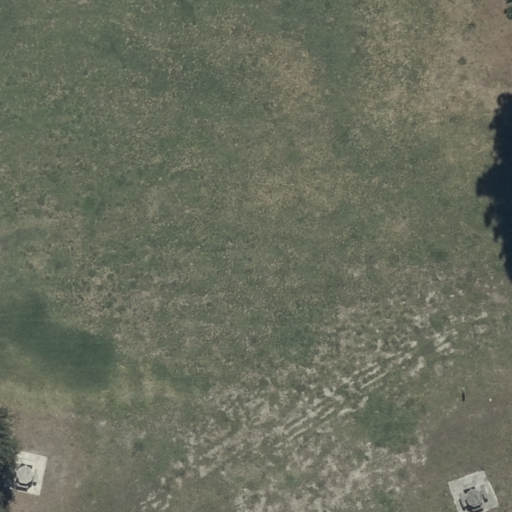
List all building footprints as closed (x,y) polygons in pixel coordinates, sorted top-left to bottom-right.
[(41,0),(89,11),(91,0),(41,0)] [(145,0),(139,24),(238,51),(251,0),(145,0)] [(347,0),(328,70),(427,98),(454,0),(347,0)] [(0,175),(0,314),(48,327),(83,198),(0,175)] [(138,210),(106,339),(205,364),(237,234),(138,210)] [(327,254),(294,386),(394,411),(427,279),(327,254)]
